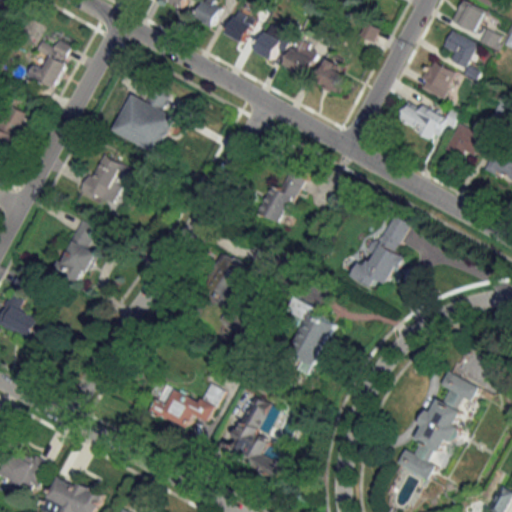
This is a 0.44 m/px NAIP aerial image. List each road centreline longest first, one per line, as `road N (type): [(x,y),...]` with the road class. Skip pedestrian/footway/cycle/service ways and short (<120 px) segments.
road 1 (residential): [(511,239),(78,0)]
road 2 (residential): [(66,419),(263,102)]
road 3 (residential): [(338,511),(347,427),(394,356),(458,314),(511,307)]
road 4 (residential): [(234,511),(0,382)]
road 5 (tertiary): [(0,239),(119,22)]
road 6 (residential): [(346,148),(425,0)]
